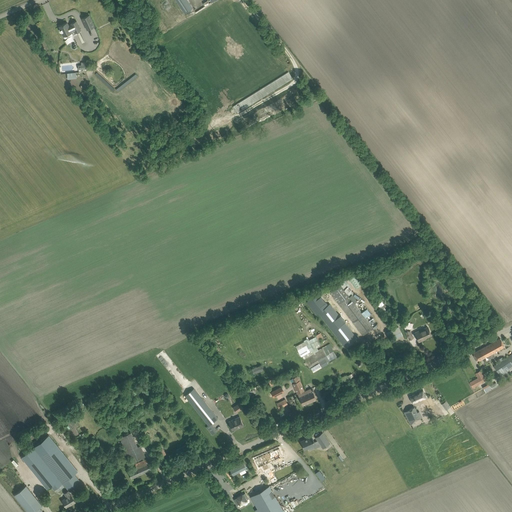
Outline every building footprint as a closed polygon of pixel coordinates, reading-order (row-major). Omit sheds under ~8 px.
[(149,0),(161,18),(154,23),(161,33),(183,19),(182,17),(177,18),(170,22),(161,7),(169,2),(172,7),(174,6),(179,14),(184,13),(193,7),(188,0),(149,0)] [(265,80),(282,68),(232,0),(220,0),(220,1),(252,45),(248,43),(218,2),(215,4),(253,57),(250,58),(249,59),(255,68),(246,62),(249,71),(243,67),(242,69),(247,77),(239,72),(238,73),(249,89),(253,87),(252,83),(255,86),(258,84),(257,80),(260,83),(263,80),(261,75),(265,80)] [(231,29),(213,5),(209,8),(227,32),(231,29)] [(223,37),(227,34),(208,8),(205,10),(223,37)] [(222,36),(202,12),(199,14),(218,39),(222,36)] [(213,36),(198,14),(194,17),(209,38),(213,36)] [(89,15),(82,18),(87,30),(94,26),(89,15)] [(209,40),(193,18),(189,20),(206,42),(209,40)] [(71,23),(71,24),(69,26),(67,22),(59,26),(60,29),(59,29),(61,33),(62,33),(65,39),(73,35),(72,32),(75,31),(75,32),(81,30),(77,21),(71,23)] [(288,72),(233,106),(238,113),(293,79),(288,72)] [(211,113),(214,111),(206,101),(203,104),(211,113)] [(190,144),(192,148),(232,130),(230,126),(190,144)] [(362,283),(353,271),(347,276),(355,288),(362,283)] [(326,287),(360,330),(363,334),(373,327),(354,303),(357,301),(352,294),(354,293),(345,283),(340,276),(326,287)] [(319,313),(342,342),(345,346),(356,337),(320,291),(307,302),(317,314),(319,313)] [(409,321),(403,324),(405,330),(412,327),(409,321)] [(389,340),(402,336),(399,327),(386,331),(389,340)] [(416,335),(417,337),(419,341),(423,340),(422,339),(431,335),(428,327),(415,332),(412,334),(410,330),(406,332),(409,339),(413,337),(416,335)] [(492,343),(496,351),(505,346),(500,338),(492,343)] [(298,349),(302,356),(304,359),(310,368),(319,363),(321,366),(337,357),(331,345),(326,347),(325,346),(315,352),(310,343),(298,349)] [(492,343),(473,353),(478,361),(488,356),(489,359),(495,356),(493,353),(496,351),(492,343)] [(511,353),(496,364),(503,373),(511,367),(511,353)] [(252,369),(254,374),(263,370),(261,365),(252,369)] [(478,377),(469,382),(472,388),(486,380),(483,375),(481,376),(479,371),(475,373),(478,377)] [(297,393),(301,392),(304,390),(300,380),(297,375),(292,378),(294,383),(293,383),(297,393)] [(280,387),(271,392),(274,396),(281,393),(284,391),(281,387),(280,387)] [(184,396),(205,421),(208,425),(206,427),(212,434),(216,431),(211,424),(217,418),(193,388),(184,396)] [(304,390),(301,392),(301,393),(298,394),(301,400),(303,405),(316,399),(312,388),(304,392),(303,391),(304,390)] [(409,395),(413,404),(427,398),(423,390),(415,394),(414,393),(409,395)] [(244,407),(238,399),(233,402),(235,405),(233,407),(237,412),(244,407)] [(288,404),(285,399),(277,403),(279,408),(288,404)] [(441,404),(445,410),(450,407),(446,401),(441,404)] [(404,412),(411,425),(415,423),(414,421),(420,417),(415,406),(404,412)] [(239,416),(228,421),(232,429),(237,427),(237,428),(244,425),(239,416)] [(140,445),(138,446),(131,432),(120,437),(131,462),(145,456),(140,445)] [(305,439),(301,441),(304,449),(308,448),(309,450),(314,448),(313,445),(319,443),(323,448),(330,443),(323,433),(316,438),(318,440),(314,442),(312,437),(305,440),(305,439)] [(49,434),(22,456),(47,488),(51,485),(54,489),(69,477),(74,473),(78,470),(49,434)] [(279,448),(254,459),(258,467),(261,466),(262,470),(284,461),(279,448)] [(93,461),(94,463),(97,468),(108,460),(103,454),(93,461)] [(146,458),(135,463),(137,467),(128,471),(131,478),(151,470),(151,469),(154,467),(152,463),(152,461),(148,462),(146,458)] [(281,481),(292,475),(289,469),(278,475),(281,481)] [(79,480),(74,473),(69,477),(72,481),(65,486),(68,490),(79,480)] [(40,511),(42,511),(39,508),(42,506),(26,485),(14,495),(28,511),(40,511)] [(283,511),(269,486),(251,496),(259,509),(256,510),(257,511),(283,511)] [(62,500),(64,503),(66,507),(75,502),(71,495),(68,491),(64,493),(67,497),(62,500)] [(242,494),(234,499),(237,505),(248,499),(246,494),(243,495),(242,494)]
